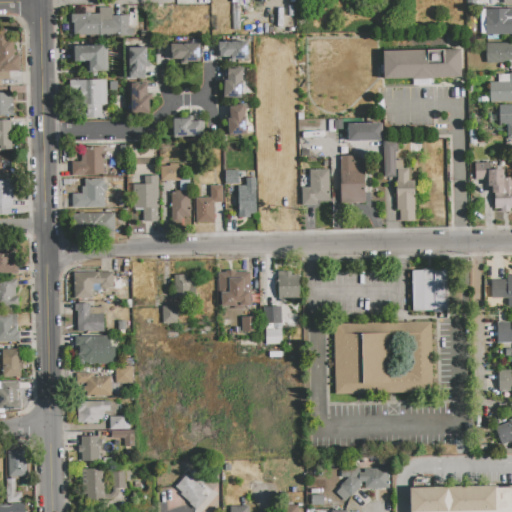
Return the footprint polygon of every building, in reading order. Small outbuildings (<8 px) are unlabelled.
[(485,9),(511,9),(511,35),(486,36),(485,9)] [(73,36),(73,23),(71,23),(71,15),(84,15),(84,13),(91,13),(91,15),(99,15),(99,21),(99,36),(73,36)] [(99,36),(99,21),(112,20),(112,16),(128,16),(129,28),(134,28),(134,37),(127,37),(99,37),(99,36)] [(0,31),(8,31),(8,39),(13,39),(14,56),(19,56),(20,71),(9,71),(9,80),(1,80),(2,86),(0,86),(0,31)] [(254,41),(292,40),(295,143),(278,143),(278,162),(258,162),(254,41)] [(247,42),(248,60),(231,60),(231,58),(219,58),(219,51),(218,51),(218,43),(247,42)] [(200,44),(200,63),(188,63),(188,65),(180,65),(180,60),(169,60),(169,44),(200,44)] [(486,44),(511,44),(511,69),(509,69),(509,62),(506,62),(506,63),(486,64),(486,44)] [(74,46),(107,46),(108,72),(86,73),(86,65),(89,65),(89,61),(74,62),(74,46)] [(129,48),(147,47),(148,68),(145,68),(146,79),(130,79),(129,48)] [(382,78),(381,49),(462,49),(462,78),(382,78)] [(111,60),(122,59),(123,72),(112,73),(111,60)] [(243,69),(241,99),(223,98),(224,80),(227,80),(227,69),(234,69),(234,68),(243,69)] [(511,101),(490,102),(489,82),(498,82),(498,75),(509,74),(511,73),(511,101)] [(107,80),(107,105),(102,105),(102,118),(82,119),(82,95),(80,95),(80,87),(75,87),(75,80),(107,80)] [(131,84),(147,84),(147,93),(152,93),(152,100),(150,100),(150,114),(131,114),(131,84)] [(0,93),(13,93),(13,116),(0,116),(0,93)] [(244,104),(247,134),(229,135),(227,119),(230,118),(229,107),(236,106),(236,105),(244,104)] [(499,105),(511,105),(511,140),(507,140),(507,125),(499,125),(499,105)] [(173,119),(191,119),(191,121),(205,121),(205,137),(173,137),(173,119)] [(0,120),(11,120),(12,150),(0,150),(0,120)] [(327,121),(343,121),(343,130),(335,130),(335,132),(327,132),(327,121)] [(347,124),(382,123),(383,140),(347,141),(347,124)] [(383,141),(398,141),(398,152),(395,152),(395,160),(403,160),(403,169),(397,169),(396,169),(396,177),(384,178),(383,141)] [(409,153),(408,142),(422,142),(422,153),(409,153)] [(119,146),(126,145),(127,156),(120,156),(119,146)] [(279,146),(292,146),(293,161),(280,162),(279,146)] [(102,147),(104,175),(72,177),(71,162),(81,161),(81,148),(102,147)] [(8,154),(0,153),(0,167),(7,167),(8,154)] [(340,156),(354,156),(354,162),(364,162),(365,204),(354,204),(354,206),(341,207),(340,156)] [(494,209),(494,193),(492,193),(492,186),(488,186),(488,179),(475,179),(475,163),(490,163),(490,170),(504,170),(504,178),(511,178),(511,208),(511,212),(501,212),(501,209),(494,209)] [(161,167),(169,166),(169,164),(183,164),(183,180),(161,181),(161,167)] [(291,214),(266,214),(265,167),(290,167),(291,214)] [(309,170),(329,169),(329,201),(317,201),(317,205),(302,206),(301,188),(300,188),(299,176),(309,175),(309,170)] [(409,169),(409,181),(414,181),(415,220),(400,220),(399,210),(396,210),(396,181),(397,181),(397,169),(403,169),(409,169)] [(225,171),(238,171),(238,184),(225,184),(225,171)] [(256,178),(256,214),(250,214),(250,217),(239,217),(238,186),(246,186),(246,178),(247,178),(247,171),(254,171),(254,178),(256,178)] [(158,176),(160,221),(143,222),(143,211),(134,211),(133,185),(144,184),(144,176),(158,176)] [(11,215),(1,216),(1,215),(0,215),(0,179),(12,179),(13,207),(11,207),(11,215)] [(73,208),(72,194),(82,194),(81,187),(84,186),(84,179),(104,179),(104,184),(107,184),(107,190),(104,190),(104,208),(73,208)] [(180,191),(180,181),(189,181),(190,191),(180,191)] [(195,198),(210,198),(210,185),(222,185),(223,203),(214,203),(214,223),(196,223),(195,198)] [(171,193),(189,192),(190,219),(182,219),(182,224),(172,225),(171,193)] [(113,213),(114,233),(73,233),(73,214),(78,214),(78,213),(88,213),(88,214),(113,213)] [(0,246),(18,246),(18,274),(0,274),(0,246)] [(250,273),(251,306),(219,307),(218,273),(226,273),(226,271),(236,271),(236,273),(250,273)] [(412,271),(445,271),(446,310),(413,311),(412,271)] [(74,273),(112,272),(113,288),(99,288),(99,291),(93,291),(93,299),(74,299),(74,273)] [(278,272),(291,272),(291,275),(299,275),(300,299),(286,300),(286,301),(278,301),(278,272)] [(174,276),(187,275),(187,279),(194,279),(195,296),(174,296),(174,276)] [(511,298),(491,299),(491,280),(506,280),(506,276),(511,275),(511,298)] [(0,279),(17,279),(17,288),(15,288),(15,294),(16,294),(16,298),(19,298),(19,307),(0,307),(0,279)] [(74,304),(89,304),(89,315),(103,314),(104,332),(78,333),(77,312),(74,312),(74,304)] [(162,307),(177,307),(177,324),(162,324),(162,307)] [(281,307),(282,344),(266,345),(265,324),(264,324),(264,307),(281,307)] [(0,342),(0,314),(13,314),(13,315),(17,315),(17,332),(21,332),(21,342),(0,342)] [(241,317),(256,317),(257,332),(242,333),(241,317)] [(332,324),(432,322),(433,390),(334,393),(332,324)] [(511,343),(497,344),(496,323),(511,322),(511,343)] [(75,337),(110,336),(110,347),(115,347),(115,365),(78,366),(78,346),(75,346),(75,337)] [(23,350),(23,369),(20,369),(20,377),(3,378),(2,365),(7,365),(7,350),(23,350)] [(115,367),(132,367),(132,382),(115,382),(115,367)] [(511,391),(499,391),(498,371),(511,370),(511,391)] [(110,376),(111,397),(86,398),(85,383),(77,384),(76,374),(92,373),(92,377),(110,376)] [(0,382),(20,382),(20,391),(18,391),(18,399),(21,399),(21,409),(9,410),(9,411),(4,411),(4,410),(0,410),(0,382)] [(108,401),(109,412),(104,412),(104,417),(101,420),(98,420),(98,424),(78,425),(77,402),(108,401)] [(109,417),(124,417),(124,421),(130,421),(130,430),(110,430),(109,417)] [(508,421),(511,419),(511,441),(502,445),(495,428),(509,423),(508,421)] [(111,431),(134,431),(134,448),(124,448),(124,439),(111,439),(111,431)] [(81,437),(98,436),(98,439),(101,439),(101,448),(99,448),(99,462),(81,462),(81,453),(77,453),(77,446),(81,446),(81,437)] [(7,452),(24,450),(26,475),(9,476),(7,452)] [(104,499),(104,500),(83,500),(83,469),(105,469),(105,494),(110,494),(113,492),(112,473),(124,472),(124,490),(117,490),(118,493),(112,499),(104,499)] [(388,469),(388,489),(365,489),(364,482),(361,482),(361,487),(345,501),(336,493),(341,487),(341,470),(360,470),(360,473),(364,473),(364,470),(388,469)] [(195,511),(189,504),(190,503),(180,494),(181,493),(175,487),(187,474),(209,496),(195,511)] [(21,501),(5,502),(5,495),(6,495),(6,477),(15,477),(16,492),(21,492),(21,501)] [(511,511),(511,487),(410,490),(410,511),(511,511)] [(311,495),(323,495),(323,505),(311,505),(311,495)] [(23,511),(23,503),(0,503),(0,511),(23,511)]
